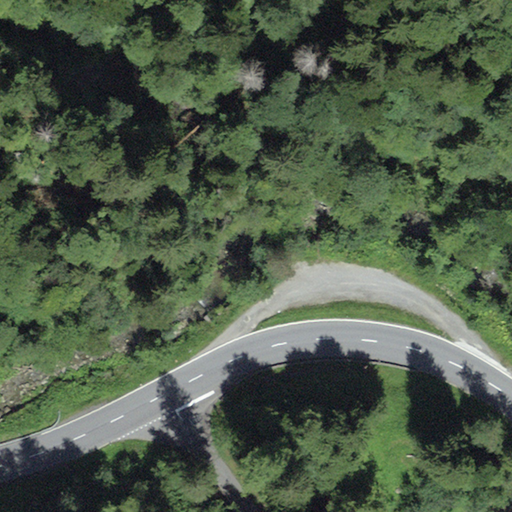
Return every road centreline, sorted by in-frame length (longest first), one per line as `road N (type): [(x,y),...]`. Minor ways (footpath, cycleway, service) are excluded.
road 1 (primary): [(161,395),(281,344),(348,338),(421,349),(511,398)]
road 2 (primary): [(0,467),(62,448),(161,395)]
road 3 (unclassified): [(248,511),(161,395)]
